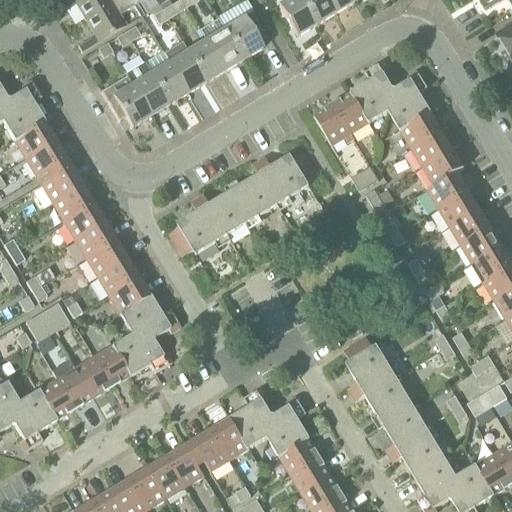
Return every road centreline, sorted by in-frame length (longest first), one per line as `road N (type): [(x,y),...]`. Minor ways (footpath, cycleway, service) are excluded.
road 1 (residential): [(120,196),(406,27),(425,24)]
road 2 (residential): [(4,511),(238,374)]
road 3 (residential): [(238,374),(276,354),(302,366),(396,511)]
road 4 (residential): [(120,196),(218,358),(238,374)]
road 5 (residential): [(0,40),(31,45),(120,196)]
road 6 (residential): [(425,24),(511,166)]
